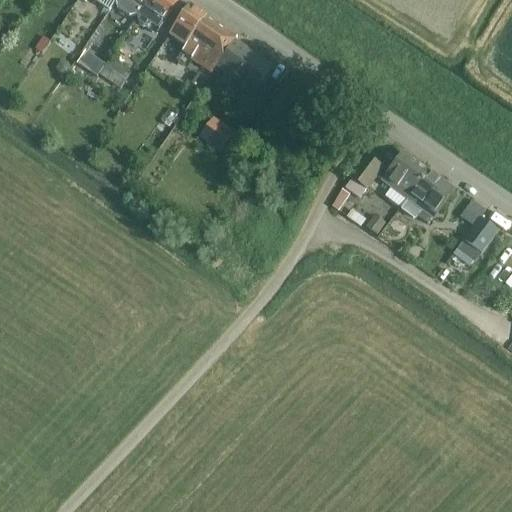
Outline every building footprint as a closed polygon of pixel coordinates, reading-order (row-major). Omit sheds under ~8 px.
[(94,0),(95,4),(109,14),(114,6),(117,0),(94,0)] [(117,0),(114,6),(116,11),(128,19),(136,17),(144,6),(148,0),(117,0)] [(148,0),(144,6),(136,17),(137,23),(138,27),(142,29),(147,29),(151,27),(159,32),(180,1),(178,0),(148,0)] [(213,73),(217,67),(234,42),(237,38),(190,6),(169,37),(184,48),(181,52),(213,73)] [(260,84),(271,67),(234,42),(217,67),(221,70),(237,81),(254,92),(260,84)] [(122,91),(133,74),(110,60),(100,77),(122,91)] [(193,135),(200,122),(190,116),(183,128),(193,135)] [(221,153),(234,136),(215,121),(202,138),(221,153)] [(406,200),(427,172),(404,155),(383,183),(406,200)] [(368,191),(383,170),(365,157),(350,178),(368,191)] [(434,220),(455,192),(427,172),(406,200),(408,201),(399,212),(415,222),(418,218),(428,226),(433,220),(434,220)] [(471,269),(481,255),(499,232),(481,219),(453,256),(471,269)]
